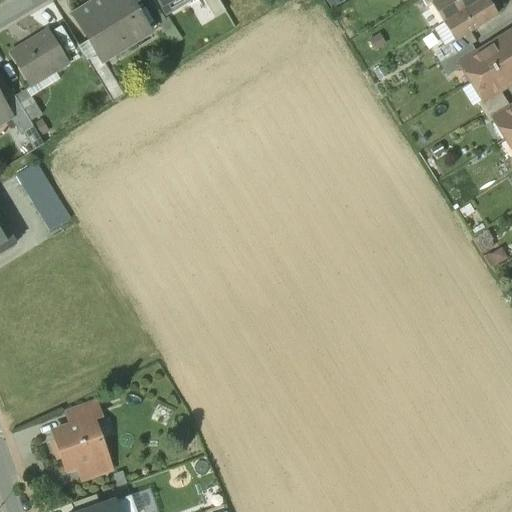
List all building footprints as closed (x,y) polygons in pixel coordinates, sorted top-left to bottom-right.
[(127,0),(97,0),(73,15),(89,40),(98,56),(129,38),(132,43),(148,33),(127,0)] [(157,0),(166,14),(189,0),(157,0)] [(201,0),(213,19),(224,12),(216,0),(201,0)] [(419,0),(425,8),(431,5),(438,0),(419,0)] [(438,0),(431,5),(443,23),(479,0),(438,0)] [(486,0),(479,0),(443,23),(454,41),(470,32),(496,16),(486,0)] [(67,65),(47,32),(10,55),(28,84),(52,69),(54,73),(67,65)] [(454,41),(449,45),(455,55),(471,46),(476,42),(470,32),(454,41)] [(477,55),(462,65),(463,67),(473,82),(511,57),(511,40),(509,36),(477,55)] [(98,56),(89,40),(77,47),(112,104),(124,96),(102,61),(102,62),(98,56)] [(455,55),(450,59),(457,71),(463,67),(462,65),(477,55),(471,46),(455,55)] [(511,57),(473,82),(483,99),(484,100),(499,91),(511,83),(511,57)] [(499,91),(484,100),(483,99),(477,102),(483,113),(505,100),(499,91)] [(31,127),(9,92),(0,97),(0,102),(8,115),(19,134),(31,127)] [(505,100),(483,113),(491,126),(497,122),(496,120),(511,110),(505,100)] [(511,109),(511,110),(496,120),(497,122),(508,138),(511,135),(511,109)] [(69,220),(35,164),(16,175),(48,232),(69,220)] [(0,223),(0,253),(13,246),(0,223)] [(94,405),(66,415),(70,427),(92,420),(99,418),(94,405)] [(70,427),(53,434),(56,442),(53,444),(58,459),(62,457),(67,471),(77,467),(105,456),(92,420),(70,427)] [(105,456),(77,467),(82,479),(110,469),(105,456)] [(96,496),(73,504),(76,511),(83,511),(99,507),(96,496)] [(135,511),(130,496),(113,502),(116,511),(135,511)] [(99,507),(83,511),(116,511),(113,502),(99,507)]
